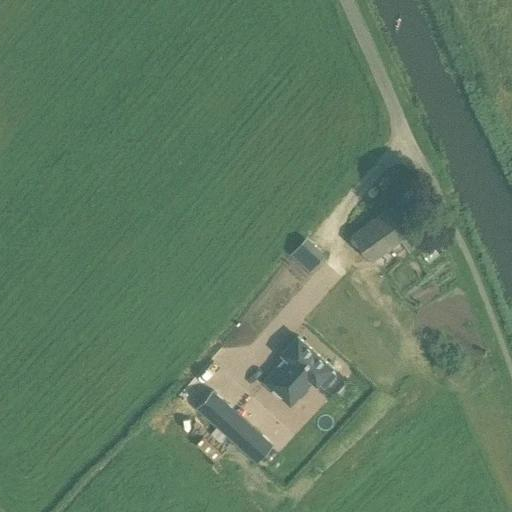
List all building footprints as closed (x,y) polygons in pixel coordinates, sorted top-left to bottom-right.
[(425,243),(396,204),(354,235),(373,261),(403,239),(413,252),(425,243)] [(301,234),(287,253),(308,269),(323,250),(301,234)] [(311,290),(322,270),(311,264),(300,284),(311,290)] [(288,360),(266,384),(293,407),(314,383),(318,386),(320,383),(325,388),(336,376),(331,371),(333,369),(300,339),(284,356),(288,360)] [(213,390),(197,408),(256,461),(272,444),(213,390)]
